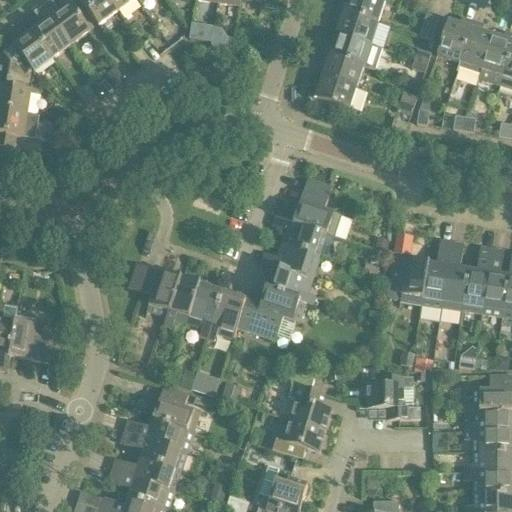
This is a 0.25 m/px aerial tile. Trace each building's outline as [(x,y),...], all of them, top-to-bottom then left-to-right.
[(119,15),(107,0),(79,0),(99,29),(119,15)] [(136,2),(135,0),(107,0),(119,15),(136,2)] [(219,0),(219,6),(241,10),(242,2),(242,0),(219,0)] [(242,0),(242,2),(265,6),(264,12),(278,14),(280,0),(242,0)] [(338,13),(378,26),(386,3),(376,0),(348,0),(347,5),(341,3),(338,13)] [(52,2),(43,9),(72,48),(91,34),(70,6),(57,15),(55,12),(56,8),(52,2)] [(45,24),(32,34),(53,62),(72,48),(43,9),(34,15),(38,20),(43,21),(45,24)] [(378,26),(338,13),(334,23),(340,25),(337,37),(371,48),(378,26)] [(440,21),(427,17),(420,40),(432,44),(440,21)] [(460,66),(474,25),(463,22),(461,28),(448,24),(437,58),(460,66)] [(474,25),(460,66),(457,75),(479,83),(494,38),(481,34),(483,28),(474,25)] [(192,27),(191,40),(213,42),(212,50),(235,53),(237,32),(192,27)] [(53,62),(32,34),(3,55),(10,64),(8,78),(34,82),(35,75),(53,62)] [(494,38),(479,83),(500,90),(511,53),(511,37),(507,36),(505,42),(494,38)] [(327,46),(324,56),(364,70),(375,73),(382,52),(371,48),(337,37),(333,48),(327,46)] [(418,52),(414,62),(428,67),(432,56),(418,52)] [(511,53),(500,90),(511,93),(511,53)] [(364,70),(324,56),(320,66),(327,68),(322,80),(357,91),(364,70)] [(428,67),(414,62),(411,72),(425,76),(428,67)] [(124,84),(116,71),(107,78),(116,90),(124,84)] [(34,82),(8,78),(6,90),(0,88),(0,112),(28,117),(34,82)] [(357,91),(322,80),(319,92),(313,90),(309,100),(312,101),(332,108),(350,114),(357,91)] [(87,86),(76,94),(88,110),(98,102),(87,86)] [(404,96),(401,105),(415,110),(418,100),(404,96)] [(312,101),(310,110),(320,113),(330,116),(332,108),(312,101)] [(415,110),(401,105),(398,115),(412,120),(415,110)] [(0,149),(15,152),(17,139),(24,141),(35,142),(39,119),(28,117),(0,112),(0,149)] [(428,129),(430,115),(419,113),(417,127),(428,129)] [(464,135),(466,121),(456,119),(454,133),(464,135)] [(466,121),(464,135),(474,136),(476,122),(466,121)] [(510,142),(511,128),(501,126),(499,140),(510,142)] [(333,190),(308,182),(304,195),(329,202),(333,190)] [(329,202),(304,195),(294,224),(294,225),(328,237),(328,238),(334,240),(341,218),(326,213),(329,202)] [(294,225),(294,224),(277,219),(274,229),(287,234),(283,247),(321,260),(332,264),(334,255),(334,240),(328,238),(328,237),(294,225)] [(401,303),(422,306),(429,265),(406,261),(407,258),(411,258),(414,238),(398,236),(394,256),(397,256),(397,260),(394,259),(387,299),(389,301),(401,303)] [(375,251),(386,255),(389,243),(378,240),(375,251)] [(437,267),(429,265),(422,306),(442,310),(452,245),(441,243),(437,267)] [(452,245),(442,310),(462,313),(469,272),(461,270),(465,247),(452,245)] [(321,260),(283,247),(279,261),(265,256),(262,267),(270,269),(270,268),(314,282),(321,260)] [(477,273),(469,272),(462,313),(482,316),(493,251),(481,250),(477,273)] [(493,251),(482,316),(503,320),(510,279),(509,278),(501,277),(505,253),(493,251)] [(510,279),(503,320),(511,321),(511,260),(509,278),(510,279)] [(149,270),(138,267),(130,291),(141,295),(149,270)] [(270,268),(270,269),(267,278),(272,280),(268,292),(268,293),(306,305),(306,306),(314,309),(317,301),(309,298),(314,282),(270,268)] [(180,280),(149,270),(141,295),(153,299),(148,314),(167,321),(180,280)] [(180,280),(167,321),(165,329),(173,331),(175,323),(188,327),(201,288),(199,287),(200,287),(180,280)] [(201,288),(188,327),(203,332),(201,340),(207,342),(223,294),(210,290),(211,287),(201,283),(200,287),(199,287),(201,288)] [(263,303),(248,298),(237,331),(238,331),(277,344),(284,321),(300,326),(306,306),(306,305),(268,293),(268,292),(267,291),(263,303)] [(223,294),(207,342),(215,345),(218,337),(234,342),(238,331),(237,331),(248,298),(238,295),(237,299),(223,294)] [(0,307),(0,373),(8,374),(9,370),(11,360),(9,360),(16,318),(17,310),(0,307)] [(16,318),(9,360),(11,360),(31,363),(54,367),(58,342),(45,339),(48,324),(16,318)] [(413,357),(402,355),(399,373),(410,374),(413,357)] [(475,373),(476,361),(460,359),(458,371),(475,373)] [(416,361),(414,374),(418,375),(424,376),(425,372),(431,373),(433,364),(416,361)] [(340,371),(331,373),(332,383),(341,381),(340,371)] [(180,389),(191,393),(197,376),(196,376),(196,377),(185,373),(180,389)] [(424,384),(425,376),(424,376),(418,375),(416,383),(424,384)] [(197,376),(191,393),(215,400),(220,384),(197,376)] [(291,380),(293,389),(289,400),(297,403),(291,424),(326,434),(333,413),(323,410),(326,399),(311,394),(315,382),(300,378),(291,380)] [(466,416),(511,415),(511,379),(490,379),(490,393),(474,393),(474,407),(466,407),(466,416)] [(414,411),(413,391),(413,380),(380,381),(380,389),(367,389),(367,412),(387,411),(387,423),(421,423),(420,411),(414,411)] [(226,385),(221,402),(237,407),(243,390),(226,385)] [(165,390),(154,424),(194,437),(201,416),(185,411),(190,398),(165,390)] [(511,415),(466,416),(466,435),(511,434),(511,415)] [(194,437),(154,424),(151,432),(129,424),(125,436),(188,456),(194,437)] [(277,442),(273,454),(297,461),(303,462),(306,451),(320,455),(326,434),(291,424),(284,444),(277,442)] [(447,434),(432,434),(432,444),(447,444),(447,434)] [(511,434),(466,435),(466,443),(474,443),(474,455),(511,455),(511,434)] [(188,456),(125,436),(121,447),(144,454),(141,463),(181,476),(188,456)] [(466,468),(465,476),(511,475),(511,455),(474,455),(474,468),(466,468)] [(181,476),(141,463),(139,470),(116,463),(112,474),(175,495),(181,476)] [(263,498),(258,511),(300,511),(308,490),(290,484),(292,477),(280,473),(268,469),(259,497),(263,498)] [(169,511),(175,495),(112,474),(109,486),(131,493),(129,502),(160,511),(169,511)] [(511,475),(465,476),(465,483),(474,484),(474,496),(511,495),(511,475)] [(380,478),(367,478),(367,490),(380,490),(380,478)] [(215,486),(210,502),(221,506),(226,490),(215,486)] [(465,509),(465,511),(511,511),(511,495),(474,496),(474,509),(465,509)] [(160,511),(129,502),(126,509),(103,502),(99,511),(160,511)]
